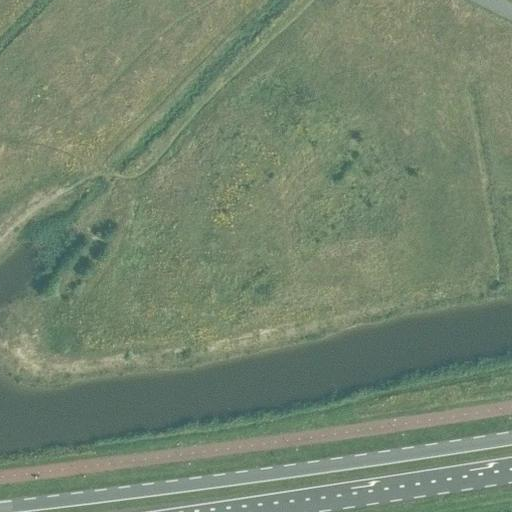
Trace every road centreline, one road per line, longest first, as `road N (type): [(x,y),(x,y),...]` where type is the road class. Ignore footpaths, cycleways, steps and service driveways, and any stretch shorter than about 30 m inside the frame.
road 1 (secondary): [(511,437),(0,507)]
road 2 (secondary): [(211,511),(511,471)]
